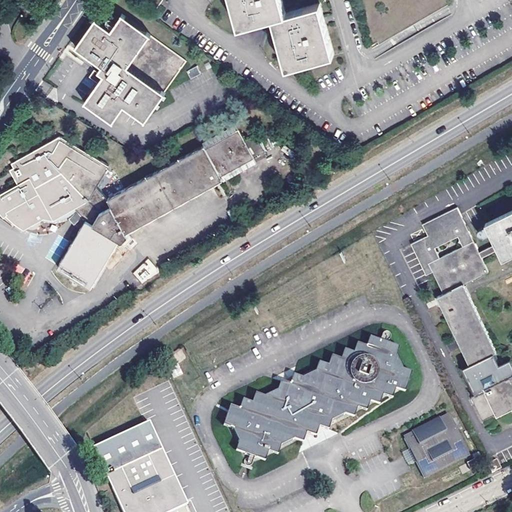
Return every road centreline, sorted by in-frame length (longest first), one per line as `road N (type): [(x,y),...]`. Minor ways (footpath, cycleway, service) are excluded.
road 1 (primary): [(511,94),(149,313),(0,431)]
road 2 (residential): [(338,0),(355,59),(368,68),(456,24),(463,0)]
road 3 (residential): [(77,0),(0,108)]
road 4 (residential): [(73,475),(0,372)]
